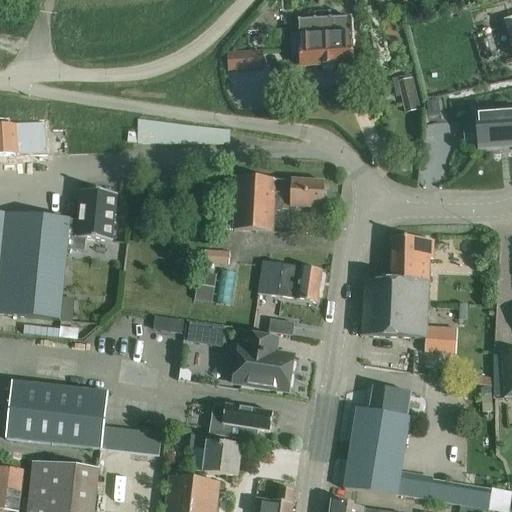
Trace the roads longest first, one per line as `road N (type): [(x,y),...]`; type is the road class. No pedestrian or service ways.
road 1 (unclassified): [(378,211),(346,156),(325,143),(0,80)]
road 2 (tertiary): [(315,511),(354,236),(378,211)]
road 3 (unclassified): [(242,0),(196,48),(153,70),(0,79)]
road 4 (unclassified): [(378,211),(469,214),(511,205)]
